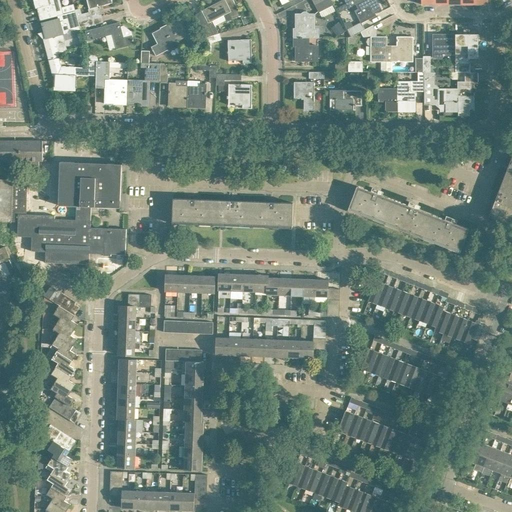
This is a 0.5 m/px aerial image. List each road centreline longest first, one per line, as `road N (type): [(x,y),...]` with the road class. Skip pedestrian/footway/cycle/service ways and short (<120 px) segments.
road 1 (residential): [(93,511),(98,305),(165,250)]
road 2 (residential): [(165,250),(162,194),(169,184),(341,190)]
road 3 (residential): [(497,108),(492,124),(466,133),(271,129)]
road 4 (residential): [(271,129),(45,130)]
road 5 (residential): [(436,481),(505,298)]
road 6 (residential): [(305,441),(331,386),(348,255)]
road 7 (residential): [(165,250),(337,256)]
road 8 (residential): [(472,214),(363,171),(341,190)]
road 9 (residential): [(45,130),(13,0)]
road 10 (unclassified): [(271,129),(272,33),(257,0)]
road 11 (residential): [(348,255),(385,254),(471,285)]
